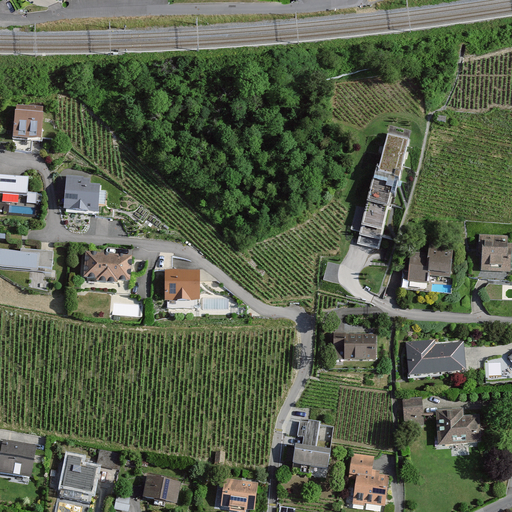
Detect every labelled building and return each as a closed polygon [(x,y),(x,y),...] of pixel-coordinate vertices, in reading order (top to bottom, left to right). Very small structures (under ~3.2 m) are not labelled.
[(43,115),(19,114),(19,123),(17,122),(16,146),(42,147),(43,115)] [(410,141),(389,135),(359,246),(380,251),(410,141)] [(83,179),(69,178),(67,208),(99,209),(100,185),(89,185),(89,181),(83,181),(83,179)] [(33,182),(0,180),(0,211),(4,212),(5,197),(32,199),(33,182)] [(504,238),(482,236),(481,253),(485,254),(483,274),(508,276),(510,244),(504,244),(504,238)] [(452,247),(432,246),(431,255),(412,254),(410,283),(429,284),(430,276),(451,277),(452,247)] [(21,253),(0,251),(0,269),(39,274),(39,269),(53,270),(54,252),(21,250),(21,253)] [(134,258),(87,254),(85,279),(96,280),(97,283),(118,284),(119,282),(132,283),(134,258)] [(202,272),(166,272),(166,302),(201,302),(202,272)] [(376,335),(336,335),(336,360),(376,360),(376,335)] [(464,344),(409,347),(410,374),(466,370),(464,344)] [(424,400),(406,401),(406,419),(425,418),(424,400)] [(464,411),(438,412),(439,444),(481,442),(480,417),(464,417),(464,411)] [(331,450),(298,445),(295,462),(303,463),(302,472),(310,474),(312,465),(329,467),(331,450)] [(34,451),(4,446),(0,471),(0,475),(30,480),(34,451)] [(122,457),(102,453),(99,465),(119,470),(122,457)] [(228,457),(220,457),(219,466),(227,467),(228,457)] [(374,459),(354,457),(352,477),(359,478),(356,502),(384,506),(387,479),(379,478),(379,474),(372,473),(374,459)] [(87,463),(74,461),(69,492),(98,497),(102,473),(86,471),(87,463)] [(180,484),(148,479),(146,496),(177,501),(180,484)] [(256,485),(227,481),(224,505),(254,509),(256,485)]
